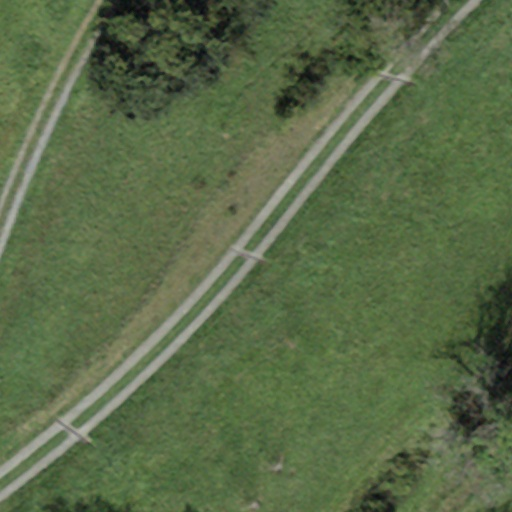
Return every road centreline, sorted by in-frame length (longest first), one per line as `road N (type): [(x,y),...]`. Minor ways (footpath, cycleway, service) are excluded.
road 1 (track): [(0,485),(67,439),(227,282),(371,99),(470,0)]
road 2 (track): [(0,241),(103,0)]
